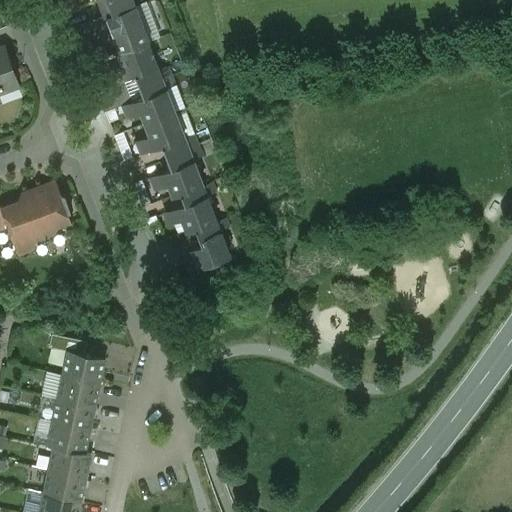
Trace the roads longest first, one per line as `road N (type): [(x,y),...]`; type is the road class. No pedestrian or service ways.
road 1 (residential): [(87,125),(131,236),(134,284),(154,338),(158,403)]
road 2 (secondary): [(373,511),(511,333)]
road 3 (residential): [(35,0),(87,125)]
road 4 (residential): [(133,431),(145,452),(178,448),(186,432),(182,415),(158,403)]
